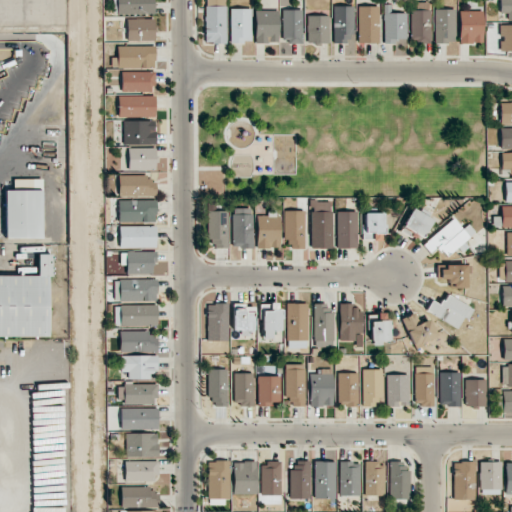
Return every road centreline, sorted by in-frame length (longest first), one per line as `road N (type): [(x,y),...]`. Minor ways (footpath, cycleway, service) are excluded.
road 1 (residential): [(179,0),(184,511)]
road 2 (residential): [(179,71),(511,72)]
road 3 (residential): [(184,434),(511,433)]
road 4 (residential): [(183,274),(401,275)]
